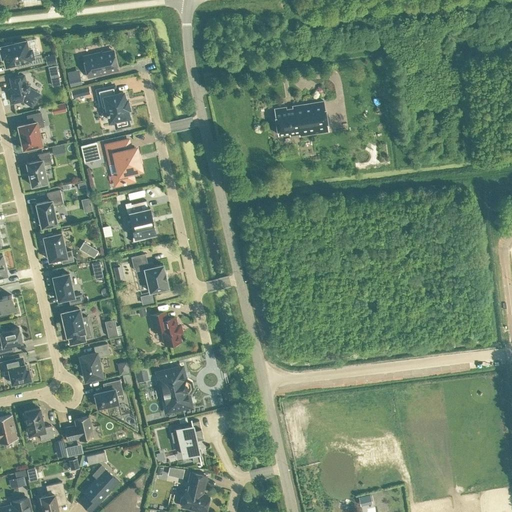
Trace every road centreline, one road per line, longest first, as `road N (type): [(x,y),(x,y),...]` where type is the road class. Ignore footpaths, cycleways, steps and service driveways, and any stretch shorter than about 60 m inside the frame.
road 1 (residential): [(59,377),(0,116)]
road 2 (residential): [(239,278),(281,468)]
road 3 (unclassified): [(164,0),(0,20)]
road 4 (residential): [(194,289),(157,129)]
road 5 (residential): [(202,118),(239,278)]
